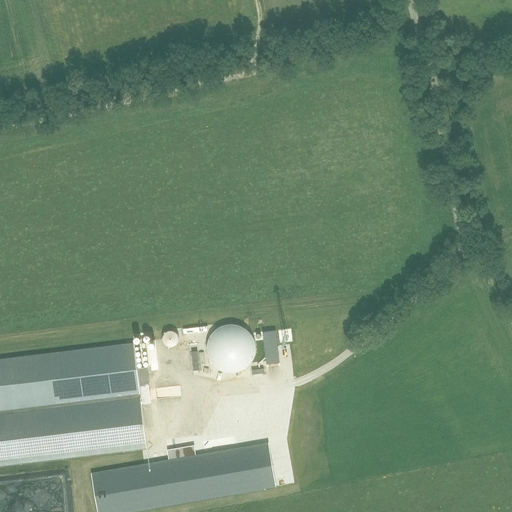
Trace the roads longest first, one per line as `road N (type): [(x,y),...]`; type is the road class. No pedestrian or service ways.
road 1 (track): [(0,130),(249,72),(256,0)]
road 2 (track): [(421,42),(263,78),(249,72)]
